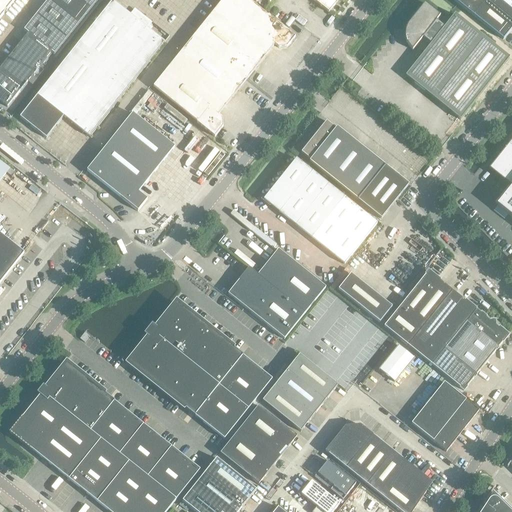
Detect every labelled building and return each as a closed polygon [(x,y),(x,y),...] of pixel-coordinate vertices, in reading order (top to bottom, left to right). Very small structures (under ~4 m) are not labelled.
[(0,0),(0,18),(15,0),(0,0)] [(78,25),(90,10),(77,0),(48,0),(48,1),(78,25)] [(98,0),(77,0),(90,10),(98,0)] [(247,0),(223,0),(213,13),(266,56),(274,45),(279,49),(287,48),(295,37),(268,16),(268,17),(247,0)] [(312,0),(328,13),(338,0),(312,0)] [(486,0),(453,0),(473,16),(486,0)] [(511,21),(486,0),(473,16),(503,40),(511,28),(511,21)] [(511,0),(486,0),(511,21),(511,0)] [(66,40),(78,25),(48,1),(36,15),(66,40)] [(130,15),(112,2),(20,118),(46,139),(64,117),(89,138),(164,43),(147,29),(149,27),(131,13),(130,15)] [(411,49),(412,50),(422,38),(431,45),(405,77),(460,120),(509,58),(455,14),(445,27),(436,21),(440,16),(424,4),(409,23),(408,24),(407,26),(406,27),(406,29),(405,30),(405,32),(405,34),(405,35),(405,37),(405,39),(405,40),(406,42),(407,44),(407,45),(408,46),(409,48),(411,49)] [(213,13),(193,38),(246,80),(266,56),(213,13)] [(54,55),(66,40),(36,15),(24,31),(28,34),(51,53),(54,55)] [(39,69),(51,53),(28,34),(15,50),(39,69)] [(173,62),(203,86),(227,105),(246,80),(193,38),(173,62)] [(15,50),(0,69),(0,76),(20,92),(39,69),(15,50)] [(153,87),(183,111),(203,86),(173,62),(153,87)] [(0,102),(7,108),(20,92),(0,76),(0,102)] [(218,116),(227,105),(203,86),(183,111),(197,122),(197,123),(215,138),(223,127),(222,119),(218,116)] [(132,114),(87,171),(138,212),(147,200),(138,193),(174,148),(132,114)] [(408,185),(363,148),(337,128),(336,129),(326,122),(301,153),(310,160),(309,162),(381,219),(408,185)] [(511,140),(489,169),(511,188),(497,206),(511,218),(511,140)] [(263,200),(280,213),(312,172),(296,159),(263,200)] [(280,213),(298,228),(328,185),(312,172),(280,213)] [(328,252),(361,211),(328,185),(298,228),(328,252)] [(377,224),(361,211),(328,252),(344,265),(377,224)] [(0,279),(23,251),(0,233),(0,279)] [(284,340),(326,288),(278,250),(258,276),(249,268),(239,281),(228,295),(284,340)] [(408,346),(453,291),(428,271),(384,327),(408,346)] [(379,324),(392,308),(351,275),(346,281),(342,278),(334,287),(379,324)] [(432,365),(454,338),(477,310),(453,291),(408,346),(432,365)] [(152,325),(148,330),(224,391),(248,410),(260,396),(272,380),(243,356),(234,348),(234,349),(176,303),(157,328),(152,325)] [(486,363),(508,335),(496,325),(494,320),(490,320),(477,310),(454,338),(486,363)] [(129,363),(152,382),(186,409),(185,409),(195,417),(195,416),(200,421),(224,391),(148,330),(144,335),(148,339),(129,363)] [(464,390),(486,363),(454,338),(432,365),(464,390)] [(414,359),(398,346),(379,370),(395,383),(414,359)] [(287,371),(325,402),(337,386),(299,356),(287,371)] [(43,386),(37,394),(40,396),(89,435),(115,403),(114,402),(115,401),(105,394),(67,364),(47,389),(43,386)] [(359,379),(364,383),(374,371),(369,367),(359,379)] [(287,371),(275,386),(313,417),(325,402),(287,371)] [(457,438),(468,424),(479,410),(444,382),(422,410),(457,438)] [(275,386),(262,402),(301,432),(313,417),(275,386)] [(224,440),(248,410),(224,391),(200,421),(224,440)] [(22,417),(9,433),(31,450),(32,450),(70,481),(100,444),(89,435),(40,396),(22,417)] [(115,403),(89,435),(100,444),(119,459),(145,426),(115,403)] [(258,406),(239,430),(278,461),(297,437),(258,406)] [(446,452),(457,438),(422,410),(411,424),(446,452)] [(324,452),(335,460),(360,425),(345,427),(324,452)] [(345,468),(372,435),(360,425),(335,460),(345,468)] [(145,426),(119,459),(129,467),(147,482),(173,449),(145,426)] [(220,454),(259,485),(278,461),(239,430),(220,454)] [(345,468),(356,477),(383,443),(372,435),(345,468)] [(383,443),(356,477),(366,485),(380,468),(393,452),(383,443)] [(100,444),(70,481),(99,504),(129,467),(119,459),(100,444)] [(173,449),(147,482),(174,503),(200,470),(173,449)] [(380,468),(420,500),(432,483),(393,452),(380,468)] [(205,473),(245,505),(256,490),(216,459),(205,473)] [(355,484),(327,462),(317,474),(333,487),(330,490),(342,500),(355,484)] [(166,511),(174,503),(129,467),(99,504),(109,511),(166,511)] [(412,511),(420,500),(380,468),(366,485),(400,511),(412,511)] [(194,487),(225,511),(238,511),(245,505),(205,473),(194,487)] [(312,511),(333,511),(339,504),(311,482),(301,495),(317,507),(312,511)] [(182,502),(180,505),(187,511),(190,507),(195,511),(225,511),(194,487),(182,502)] [(477,511),(511,511),(511,510),(492,491),(477,511)]
